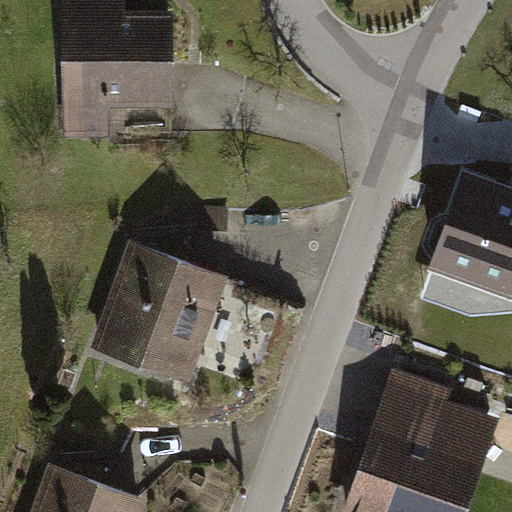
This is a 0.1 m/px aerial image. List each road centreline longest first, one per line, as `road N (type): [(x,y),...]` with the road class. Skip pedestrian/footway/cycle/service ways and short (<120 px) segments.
road 1 (residential): [(416,85),(261,511)]
road 2 (residential): [(416,85),(337,54),(312,33),(295,0)]
